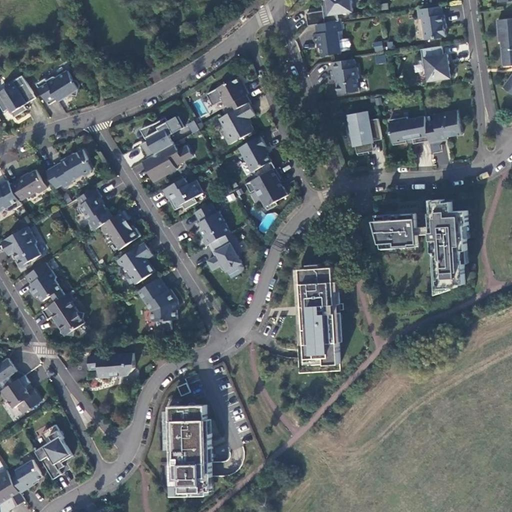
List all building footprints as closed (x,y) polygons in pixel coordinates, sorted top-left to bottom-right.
[(308,14),(309,26),(317,25),(340,22),(339,14),(354,12),(353,0),(352,0),(322,0),(324,7),(326,7),(327,11),(308,14)] [(443,6),(419,10),(420,19),(424,19),(427,40),(447,37),(445,24),(446,24),(445,15),(444,15),(443,6)] [(511,19),(498,20),(500,42),(503,42),(505,66),(511,65),(511,76),(504,86),(511,92),(511,19)] [(343,31),(341,21),(340,22),(317,25),(318,32),(316,33),(316,35),(317,44),(319,44),(319,48),(322,48),(323,56),(342,53),(339,32),(343,31)] [(381,40),(372,43),(375,52),(384,50),(381,40)] [(443,46),(422,49),(425,69),(428,69),(430,81),(452,78),(449,55),(445,55),(443,46)] [(375,64),(385,63),(385,55),(374,56),(375,64)] [(355,59),(333,63),(334,71),(332,72),(333,80),(339,79),(339,84),(338,84),(340,95),(360,91),(358,79),(360,79),(358,68),(357,68),(355,59)] [(48,81),(47,79),(38,84),(51,105),(58,100),(60,102),(72,95),(79,96),(81,85),(79,80),(76,80),(75,80),(69,71),(58,78),(55,77),(48,81)] [(37,98),(24,76),(7,86),(8,88),(0,93),(0,103),(5,112),(11,109),(16,117),(28,109),(26,105),(27,105),(37,98)] [(230,108),(232,113),(250,103),(252,102),(248,95),(250,94),(245,84),(242,83),(239,78),(219,89),(224,98),(223,99),(227,106),(228,106),(230,108)] [(224,131),(231,145),(256,131),(249,119),(257,115),(250,103),(232,113),(221,119),(226,128),(224,131)] [(427,123),(431,141),(448,138),(463,135),(459,113),(458,110),(435,115),(436,121),(427,123)] [(368,112),(351,115),(359,154),(371,152),(370,148),(375,148),(374,142),(384,140),(379,119),(370,121),(368,112)] [(408,117),(390,120),(395,145),(408,143),(408,140),(414,139),(415,144),(431,141),(427,123),(426,116),(409,119),(408,117)] [(149,159),(176,144),(171,136),(185,128),(179,117),(170,122),(167,118),(157,124),(142,130),(147,139),(153,135),(154,138),(148,142),(141,146),(149,159)] [(192,133),(199,130),(194,120),(187,124),(192,133)] [(262,136),(240,148),(242,152),(254,172),(273,162),(273,161),(266,148),(268,147),(262,136)] [(433,153),(442,152),(441,144),(443,141),(448,140),(448,138),(431,141),(433,153)] [(179,151),(176,144),(149,159),(144,162),(156,182),(179,170),(177,166),(194,157),(188,146),(179,151)] [(63,163),(55,168),(47,172),(57,188),(64,184),(66,188),(75,183),(74,181),(85,175),(87,176),(93,173),(93,170),(89,163),(90,159),(84,149),(76,154),(76,155),(72,158),(71,157),(62,161),(63,163)] [(277,168),(248,184),(252,193),(258,189),(269,210),(279,205),(278,201),(289,195),(284,186),(282,188),(279,181),(283,179),(277,168)] [(49,188),(38,170),(27,176),(26,175),(19,180),(20,181),(12,185),(22,201),(29,197),(30,197),(38,192),(41,193),(49,188)] [(190,185),(186,178),(165,190),(170,199),(172,197),(174,200),(172,201),(177,210),(185,206),(187,209),(199,203),(196,198),(205,193),(199,180),(190,185)] [(12,185),(9,181),(1,186),(0,183),(0,212),(6,210),(9,210),(14,207),(15,210),(24,205),(22,201),(12,185)] [(103,198),(97,188),(79,199),(83,205),(82,206),(81,209),(84,214),(87,214),(91,220),(90,223),(95,231),(102,227),(115,218),(108,208),(107,209),(105,205),(103,206),(99,200),(103,198)] [(468,251),(467,226),(470,226),(469,211),(454,212),(454,202),(446,203),(446,200),(434,201),(434,213),(432,213),(432,227),(433,234),(434,253),(437,253),(439,289),(459,288),(459,285),(466,285),(465,251),(468,251)] [(213,204),(197,213),(202,222),(201,223),(203,227),(202,230),(206,237),(205,240),(208,246),(210,245),(228,235),(232,233),(220,212),(218,213),(213,204)] [(121,250),(142,236),(137,228),(135,229),(129,220),(131,219),(126,211),(115,218),(102,227),(107,235),(110,233),(121,250)] [(417,214),(395,216),(395,219),(395,220),(376,221),(382,244),(386,243),(387,243),(388,249),(412,247),(412,245),(419,245),(419,235),(418,228),(417,214)] [(38,242),(29,227),(3,242),(10,255),(15,252),(19,258),(17,261),(21,267),(25,268),(31,265),(32,261),(34,260),(43,255),(37,245),(38,242)] [(231,240),(228,235),(210,245),(217,257),(210,261),(214,270),(222,266),(223,269),(224,269),(224,270),(225,271),(226,271),(227,271),(228,271),(229,271),(243,263),(239,255),(241,249),(235,238),(231,240)] [(154,255),(146,243),(119,261),(122,265),(126,266),(130,272),(131,273),(129,275),(128,278),(132,284),(135,284),(137,283),(138,284),(157,271),(152,264),(149,263),(147,260),(154,255)] [(58,277),(48,263),(28,276),(35,287),(33,288),(32,292),(35,296),(39,297),(41,296),(45,301),(53,296),(57,302),(67,295),(57,281),(58,277)] [(317,268),(303,269),(305,307),(318,306),(318,314),(306,315),(308,359),(327,358),(327,365),(342,364),(339,313),(337,313),(337,310),(336,305),(338,304),(336,267),(323,268),(323,264),(318,265),(318,268),(317,268)] [(161,278),(140,292),(153,311),(154,321),(160,321),(160,331),(173,329),(173,320),(179,319),(178,308),(174,309),(174,305),(175,305),(180,302),(172,289),(170,291),(169,289),(161,278)] [(57,302),(44,311),(50,319),(53,317),(54,317),(59,324),(61,323),(62,326),(63,327),(62,333),(75,336),(76,330),(87,323),(85,319),(86,313),(79,312),(73,302),(76,300),(71,293),(67,295),(57,302)] [(318,306),(305,307),(306,315),(318,314),(318,306)] [(137,368),(135,353),(90,357),(91,370),(100,369),(101,378),(114,377),(113,374),(120,374),(120,376),(130,376),(137,368)] [(0,384),(19,371),(10,358),(0,365),(0,384)] [(327,358),(308,359),(309,366),(327,365),(327,358)] [(31,383),(26,375),(1,393),(7,400),(10,398),(16,408),(20,406),(25,413),(43,401),(35,389),(30,392),(26,387),(31,383)] [(192,392),(189,384),(180,388),(184,396),(192,392)] [(173,414),(174,452),(179,451),(179,463),(174,463),(175,478),(179,478),(180,492),(188,492),(195,492),(195,496),(196,495),(196,492),(210,492),(211,495),(210,477),(215,477),(210,477),(210,469),(210,463),(215,463),(214,457),(214,447),(210,447),(210,442),(214,441),(214,434),(209,434),(209,427),(209,420),(213,420),(213,419),(209,420),(208,405),(198,406),(173,406),(173,414)] [(50,445),(38,452),(56,480),(63,475),(61,470),(66,467),(64,463),(75,457),(64,440),(66,439),(58,426),(44,434),(50,445)] [(34,460),(17,471),(19,474),(13,478),(22,493),(36,485),(35,483),(45,477),(34,460)] [(14,509),(27,501),(22,493),(13,478),(8,470),(0,474),(0,505),(5,502),(5,499),(9,500),(14,509)]
